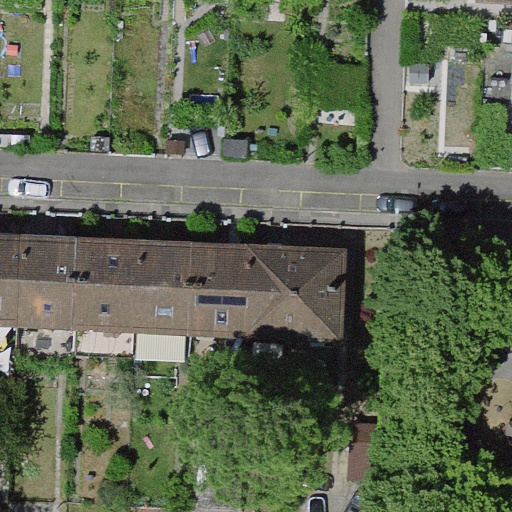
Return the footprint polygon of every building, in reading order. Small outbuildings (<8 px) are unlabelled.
[(511,10),(511,0),(477,0),(477,9),(511,10)] [(0,336),(13,337),(18,243),(0,242),(0,336)] [(13,337),(71,340),(75,246),(18,243),(13,337)] [(129,342),(134,248),(75,246),(71,340),(129,342)] [(188,345),(192,251),(134,248),(129,342),(188,345)] [(188,345),(244,348),(248,254),(192,251),(188,345)] [(345,258),(248,254),(244,348),(341,352),(345,258)]
